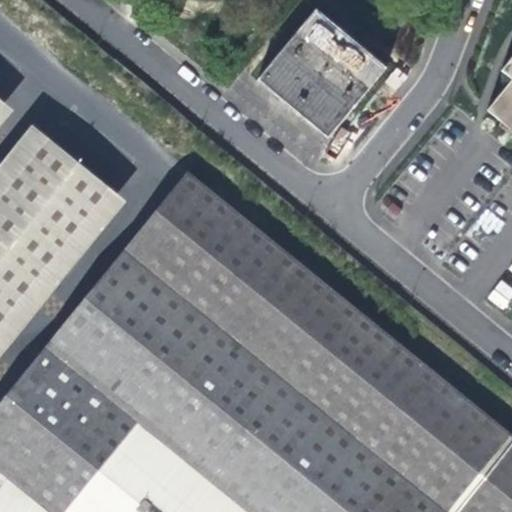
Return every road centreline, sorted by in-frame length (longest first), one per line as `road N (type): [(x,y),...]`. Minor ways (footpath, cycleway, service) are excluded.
road 1 (residential): [(327,207),(78,0)]
road 2 (residential): [(465,0),(436,79),(327,207)]
road 3 (residential): [(511,358),(327,207)]
